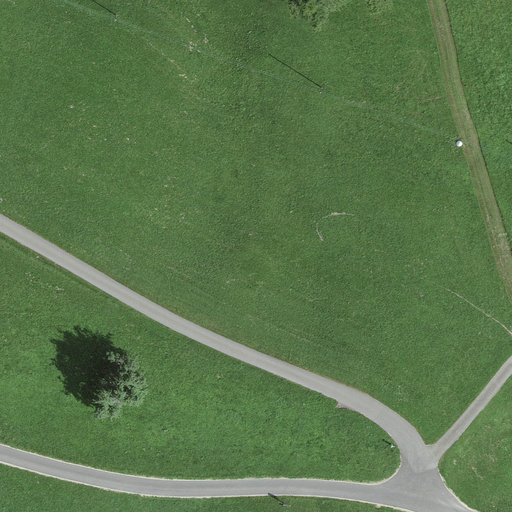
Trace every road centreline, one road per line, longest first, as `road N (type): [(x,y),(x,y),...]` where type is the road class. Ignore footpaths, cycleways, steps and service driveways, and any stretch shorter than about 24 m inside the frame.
road 1 (residential): [(417,503),(414,448),(386,417),(161,315),(0,222)]
road 2 (unclassified): [(417,503),(312,491),(185,491),(78,477),(0,454)]
road 3 (track): [(511,366),(419,464)]
